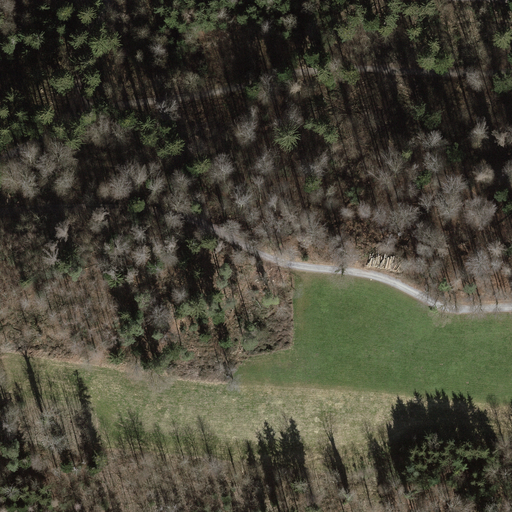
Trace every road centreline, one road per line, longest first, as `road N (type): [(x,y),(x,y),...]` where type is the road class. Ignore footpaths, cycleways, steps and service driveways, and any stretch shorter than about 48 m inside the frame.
road 1 (track): [(0,212),(151,210),(277,261),(371,274),(452,309),(511,308)]
road 2 (unknown): [(77,121),(332,68),(511,71)]
road 3 (unknown): [(107,0),(80,79),(77,121)]
road 4 (track): [(0,322),(73,299),(118,300)]
